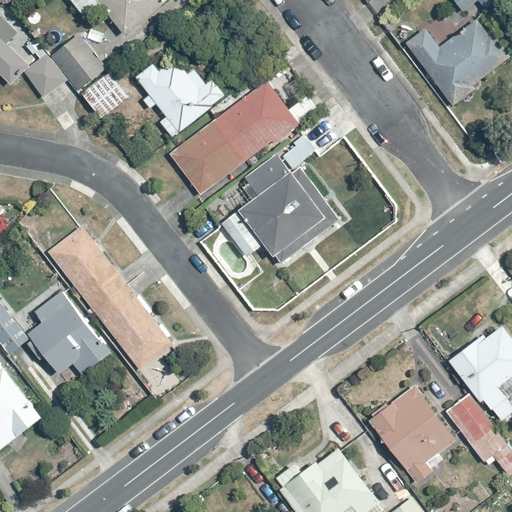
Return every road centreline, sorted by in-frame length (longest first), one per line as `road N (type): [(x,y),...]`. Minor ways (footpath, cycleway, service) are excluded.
road 1 (residential): [(0,150),(107,179),(267,378)]
road 2 (residential): [(470,225),(304,0)]
road 3 (residential): [(267,378),(470,225)]
road 4 (residential): [(90,511),(267,378)]
